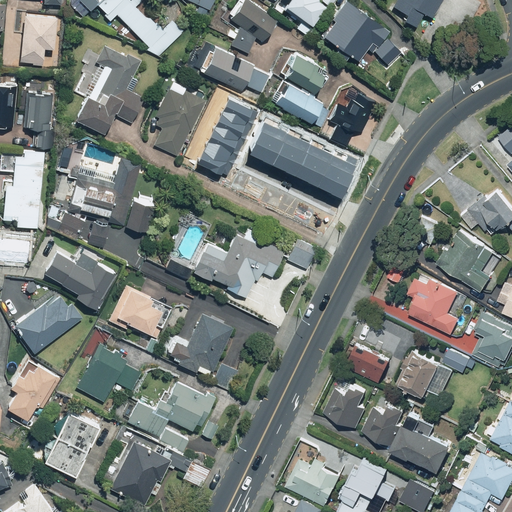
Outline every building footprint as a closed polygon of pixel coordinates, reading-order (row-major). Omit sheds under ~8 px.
[(100,0),(74,0),(73,2),(87,15),(100,0)] [(102,0),(100,3),(114,16),(119,11),(160,53),(185,28),(174,17),(165,25),(148,8),(146,10),(138,2),(139,0),(102,0)] [(191,0),(200,8),(208,0),(191,0)] [(279,18),(255,0),(243,0),(233,14),(242,22),(233,42),(250,50),(258,33),(264,38),(279,18)] [(289,0),(286,5),(312,24),(315,20),(329,1),(333,4),(335,0),(289,0)] [(375,48),(391,26),(355,0),(345,0),(324,28),(343,42),(339,48),(350,56),(354,50),(362,56),(370,44),(375,48)] [(444,0),(396,0),(395,3),(431,24),(444,0)] [(9,2),(0,1),(0,47),(0,43),(0,26),(6,27),(9,2)] [(61,12),(29,8),(23,57),(35,58),(35,61),(45,62),(47,52),(48,42),(57,43),(61,12)] [(404,49),(392,37),(378,50),(390,62),(404,49)] [(129,52),(107,40),(98,57),(108,62),(93,90),(92,89),(79,113),(108,128),(117,111),(134,120),(147,95),(129,85),(144,56),(130,49),(129,52)] [(257,62),(218,43),(216,47),(212,45),(204,60),(205,61),(203,66),(244,86),(247,82),(263,90),(272,72),(256,64),(257,62)] [(318,59),(299,48),(297,50),(295,49),(290,56),(294,58),(287,69),(318,88),(330,68),(317,60),(318,59)] [(19,80),(0,78),(0,120),(15,122),(19,80)] [(302,110),(314,118),(326,98),(317,93),(318,92),(312,88),(311,89),(292,78),(288,86),(286,85),(278,98),(301,112),(302,110)] [(184,92),(171,85),(158,112),(162,114),(158,122),(164,124),(156,142),(179,153),(192,127),(193,127),(208,97),(187,87),(184,92)] [(346,102),(340,99),(331,115),(340,120),(331,136),(347,144),(357,125),(363,129),(379,100),(354,87),(346,102)] [(56,91),(29,88),(26,123),(37,124),(35,142),(55,144),(57,125),(53,124),(54,118),(53,118),(56,91)] [(334,202),(357,155),(223,92),(200,139),(334,202)] [(47,146),(28,144),(27,150),(19,149),(16,179),(9,179),(6,215),(20,216),(19,222),(40,224),(47,146)] [(81,169),(70,207),(78,209),(77,213),(67,208),(59,225),(77,234),(85,217),(83,216),(84,210),(99,215),(98,219),(96,218),(90,239),(106,244),(111,223),(109,222),(110,218),(125,222),(144,160),(123,154),(116,180),(86,172),(86,171),(81,169)] [(511,196),(502,185),(491,194),(489,192),(465,213),(477,227),(484,220),(494,232),(511,218),(511,219),(511,196)] [(157,200),(137,194),(129,220),(149,226),(157,200)] [(247,232),(239,229),(237,233),(236,233),(231,242),(232,243),(230,247),(211,238),(207,245),(197,265),(214,274),(215,273),(226,278),(226,279),(230,281),(229,284),(249,293),(257,276),(260,277),(264,269),(274,274),(287,249),(285,248),(287,245),(262,233),(263,231),(251,225),(247,232)] [(450,245),(440,259),(484,288),(494,273),(485,267),(497,248),(463,226),(457,237),(458,238),(452,246),(450,245)] [(0,257),(29,260),(30,249),(32,249),(33,240),(31,240),(32,232),(1,230),(0,240),(0,239),(0,257)] [(320,245),(300,235),(289,257),(309,267),(320,245)] [(60,246),(47,267),(79,285),(76,289),(98,302),(117,271),(95,259),(90,263),(60,246)] [(195,267),(171,255),(166,265),(190,277),(195,267)] [(417,297),(412,308),(455,330),(463,314),(452,309),(462,288),(434,274),(432,279),(419,273),(411,289),(418,292),(416,297),(417,297)] [(511,279),(509,278),(501,297),(509,301),(505,309),(511,312),(511,279)] [(134,284),(129,281),(111,316),(128,325),(132,317),(154,329),(166,305),(154,299),(157,294),(134,282),(134,284)] [(17,320),(37,348),(85,314),(74,299),(71,302),(63,291),(50,301),(47,298),(17,320)] [(499,314),(486,308),(475,330),(483,334),(475,351),(502,364),(504,360),(508,362),(511,354),(511,321),(499,315),(499,314)] [(236,324),(204,309),(189,341),(179,336),(173,349),(183,354),(181,358),(200,367),(200,366),(211,371),(213,366),(216,367),(236,324)] [(92,360),(79,383),(106,398),(117,379),(133,388),(143,370),(127,361),(130,355),(124,352),(125,349),(118,345),(116,348),(109,344),(110,342),(103,338),(91,359),(92,360)] [(395,355),(362,339),(350,363),(382,379),(395,355)] [(423,349),(417,346),(413,353),(411,352),(405,364),(407,365),(401,378),(424,389),(428,391),(430,388),(431,388),(445,359),(444,359),(444,358),(437,354),(437,353),(429,349),(429,350),(424,348),(423,349)] [(473,356),(452,346),(445,359),(466,369),(473,356)] [(60,370),(42,359),(37,366),(32,364),(27,372),(22,369),(14,381),(21,385),(11,401),(31,414),(40,399),(42,400),(60,370)] [(499,366),(490,363),(486,374),(494,378),(499,366)] [(216,396),(180,377),(169,397),(163,394),(158,404),(141,396),(131,415),(162,432),(173,413),(196,426),(199,420),(202,422),(216,396)] [(353,384),(340,377),(325,406),(359,423),(369,404),(362,400),(369,388),(355,381),(353,384)] [(407,408),(386,397),(382,405),(378,403),(365,427),(395,442),(406,422),(401,420),(407,408)] [(511,400),(490,439),(500,445),(499,447),(511,453),(511,400)] [(104,421),(72,406),(49,454),(80,469),(104,421)] [(442,467),(456,440),(436,429),(439,423),(413,409),(406,422),(395,442),(442,467)] [(220,422),(210,418),(204,431),(213,436),(220,422)] [(189,437),(168,426),(162,438),(183,449),(189,437)] [(176,448),(172,454),(137,437),(115,482),(149,498),(160,476),(164,478),(172,460),(188,468),(185,475),(204,484),(213,466),(176,448)] [(303,450),(287,481),(329,503),(345,472),(331,465),(303,450)] [(462,487),(488,501),(493,491),(505,497),(511,484),(511,466),(482,451),(468,477),(462,487)] [(17,479),(7,454),(0,456),(0,490),(5,488),(3,484),(17,479)] [(356,472),(352,470),(343,493),(347,495),(342,508),(351,511),(366,511),(370,505),(383,510),(389,496),(393,498),(400,481),(359,465),(356,472)] [(437,487),(412,477),(402,500),(427,510),(437,487)] [(31,491),(6,510),(7,511),(61,511),(37,480),(28,487),(31,491)] [(482,511),(488,501),(462,487),(456,499),(448,511),(482,511)] [(296,511),(289,508),(287,511),(323,511),(325,509),(305,498),(297,511),(296,511)]
